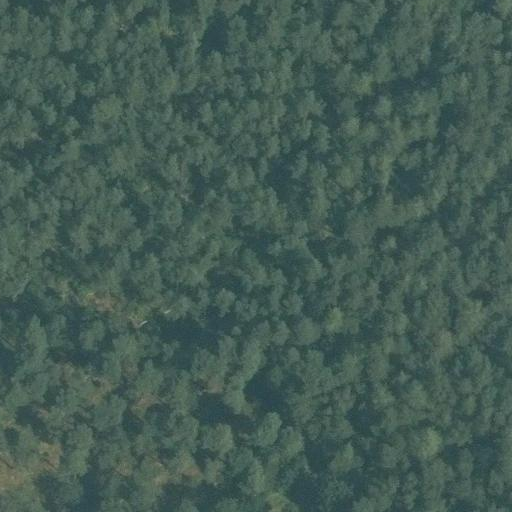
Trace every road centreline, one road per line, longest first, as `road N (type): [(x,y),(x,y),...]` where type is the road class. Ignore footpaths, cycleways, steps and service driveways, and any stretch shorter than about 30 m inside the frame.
road 1 (track): [(332,0),(305,510)]
road 2 (track): [(305,510),(187,503),(0,456)]
